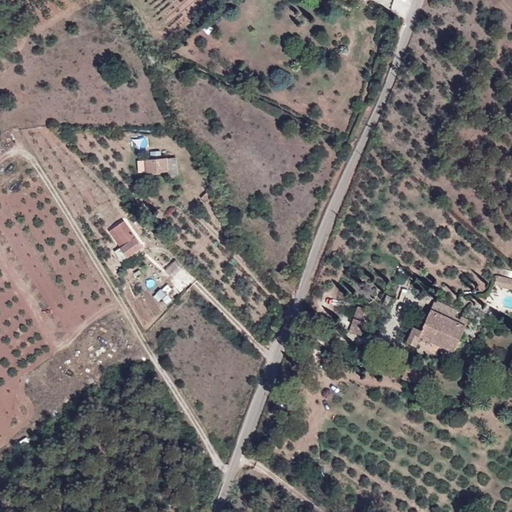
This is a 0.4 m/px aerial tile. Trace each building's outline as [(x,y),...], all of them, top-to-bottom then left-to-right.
[(167,158),(168,167),(176,166),(176,157),(167,158)] [(168,170),(168,167),(167,158),(138,160),(139,172),(168,170)] [(211,196),(206,191),(201,197),(206,202),(211,196)] [(126,243),(122,247),(116,251),(123,260),(143,246),(125,220),(115,227),(126,243)] [(111,230),(122,247),(126,243),(115,227),(111,230)] [(511,277),(502,276),(500,285),(500,286),(511,288),(511,277)] [(166,294),(172,288),(168,284),(163,289),(166,294)] [(177,294),(173,290),(163,298),(168,303),(177,294)] [(457,310),(435,300),(423,327),(422,329),(414,326),(407,342),(416,345),(421,335),(455,351),(457,346),(459,347),(462,341),(460,340),(466,326),(458,322),(453,320),(457,310)] [(356,326),(354,333),(362,335),(367,322),(361,321),(366,308),(359,306),(352,325),(356,326)] [(461,316),(458,322),(466,326),(469,319),(461,316)] [(413,355),(409,366),(422,372),(427,360),(413,355)]
